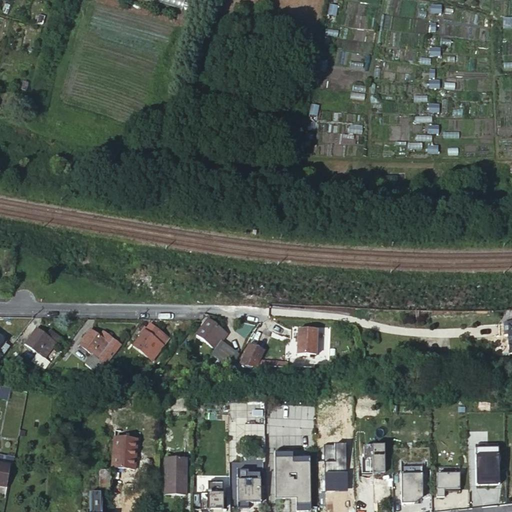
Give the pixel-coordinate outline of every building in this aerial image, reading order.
[(185,0),(147,0),(182,10),(185,0)] [(43,25),(45,17),(39,15),(37,23),(43,25)] [(230,367),(239,354),(221,341),(226,334),(208,320),(196,336),(214,350),(211,354),(218,359),(230,367)] [(154,329),(149,325),(144,332),(149,335),(154,329)] [(154,329),(149,335),(144,332),(133,347),(147,357),(151,352),(156,356),(163,346),(168,339),(154,329)] [(55,344),(45,336),(37,330),(26,344),(38,354),(32,362),(43,370),(50,362),(45,358),(55,344)] [(96,335),(90,330),(79,345),(92,355),(85,364),(96,372),(103,364),(118,344),(100,330),(96,335)] [(315,332),(297,330),(296,339),(296,342),(295,355),(313,356),(315,332)] [(48,334),(45,336),(55,344),(57,341),(48,334)] [(256,370),(264,350),(247,343),(239,364),(256,370)] [(151,352),(147,357),(152,361),(156,356),(151,352)] [(225,366),(229,368),(230,367),(218,359),(213,365),(215,367),(217,366),(219,365),(222,366),(225,366)] [(8,389),(0,387),(0,399),(6,401),(8,389)] [(122,410),(123,407),(123,405),(111,404),(111,406),(111,419),(119,419),(119,410),(122,410)] [(135,470),(138,440),(115,438),(112,468),(135,470)] [(372,472),(384,472),(383,444),(363,444),(363,456),(371,456),(372,472)] [(290,449),(273,450),(275,498),(289,497),(288,494),(295,494),(295,497),(295,510),(307,510),(307,497),(309,497),(308,454),(290,454),(290,449)] [(13,467),(14,459),(0,456),(0,464),(9,466),(13,467)] [(182,496),(183,460),(166,459),(165,495),(182,496)] [(9,466),(0,464),(0,486),(6,487),(9,466)] [(259,502),(258,472),(246,473),(246,476),(235,477),(235,465),(228,465),(229,497),(236,497),(236,508),(247,508),(247,502),(259,502)] [(420,468),(399,468),(400,504),(412,504),(412,495),(421,495),(420,468)] [(458,470),(435,471),(436,496),(443,496),(443,489),(458,488),(458,470)] [(62,481),(62,472),(49,472),(49,481),(62,481)] [(110,490),(110,472),(99,472),(100,490),(110,490)] [(198,493),(198,509),(222,508),(221,482),(206,482),(206,493),(198,493)] [(101,511),(102,494),(89,494),(89,511),(101,511)]
